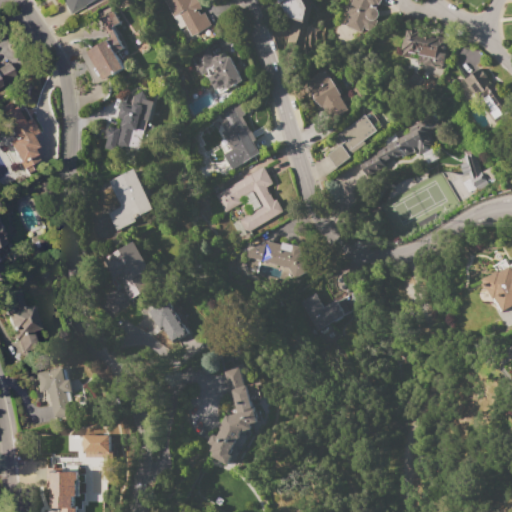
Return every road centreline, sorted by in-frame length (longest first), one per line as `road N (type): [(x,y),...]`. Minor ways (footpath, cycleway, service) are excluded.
road 1 (residential): [(22,0),(68,80),(70,274),(79,327),(138,416),(128,511)]
road 2 (residential): [(511,210),(489,212),(393,256),(371,256),(326,233),(312,213),(243,0)]
road 3 (residential): [(24,511),(21,459),(0,378)]
